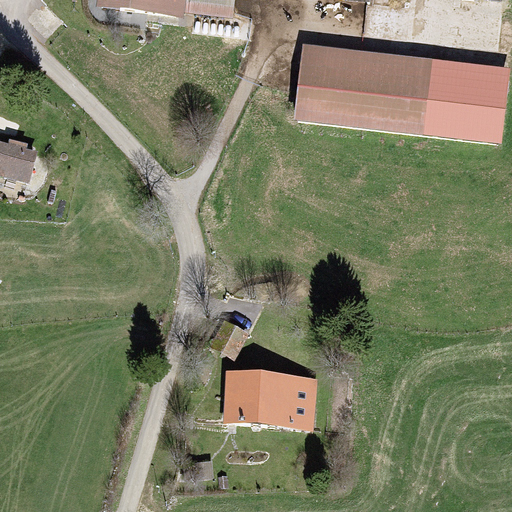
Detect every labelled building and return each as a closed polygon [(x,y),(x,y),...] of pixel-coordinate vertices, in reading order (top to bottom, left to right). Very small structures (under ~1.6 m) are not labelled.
[(97,0),(97,5),(178,14),(178,0),(97,0)] [(507,70),(304,47),(296,119),(499,142),(507,70)] [(0,141),(0,174),(28,182),(36,152),(25,149),(26,145),(10,141),(9,144),(0,141)] [(225,324),(211,347),(232,359),(246,335),(225,324)] [(312,384),(230,377),(226,418),(309,426),(312,384)]
